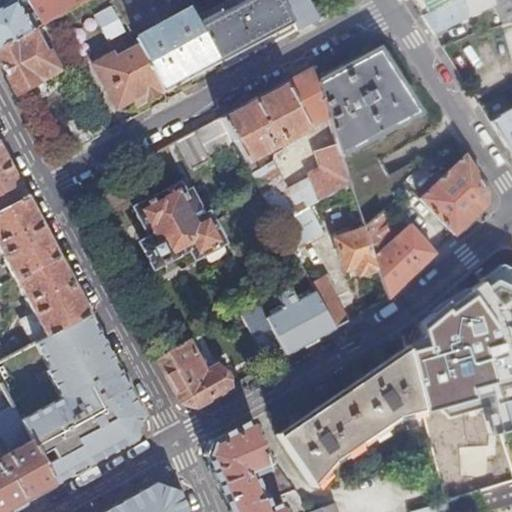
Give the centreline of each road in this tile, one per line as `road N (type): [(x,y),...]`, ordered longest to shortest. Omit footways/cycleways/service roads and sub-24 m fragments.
road 1 (tertiary): [(511,228),(396,324),(175,446)]
road 2 (residential): [(380,4),(36,189)]
road 3 (residential): [(36,189),(175,446)]
road 4 (residential): [(511,203),(380,4)]
road 5 (tertiary): [(175,446),(50,511)]
